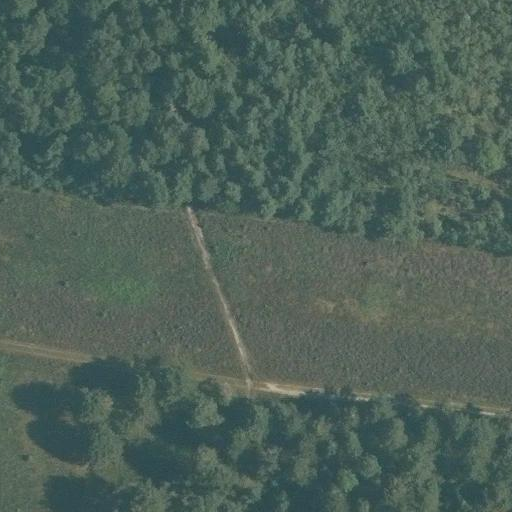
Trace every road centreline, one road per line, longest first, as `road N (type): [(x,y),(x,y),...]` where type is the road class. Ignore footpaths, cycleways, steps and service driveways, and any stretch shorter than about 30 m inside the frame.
road 1 (track): [(255,387),(0,341)]
road 2 (track): [(511,410),(255,387)]
